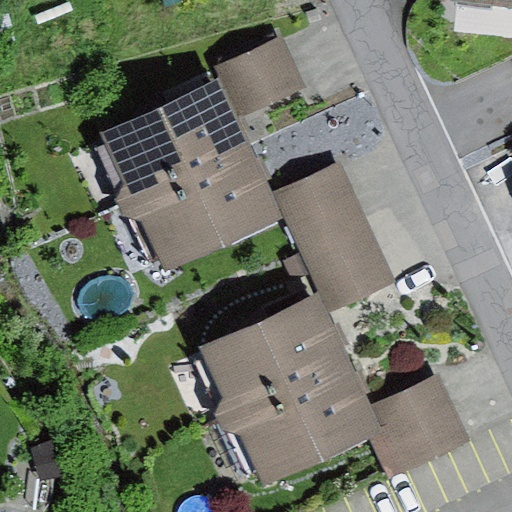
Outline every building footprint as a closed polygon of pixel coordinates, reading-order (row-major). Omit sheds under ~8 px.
[(511,0),(455,0),(455,8),(511,13),(511,0)] [(10,15),(0,17),(0,46),(17,43),(10,15)] [(303,89),(280,42),(224,69),(247,116),(303,89)] [(121,213),(254,152),(223,85),(102,138),(125,190),(121,213)] [(254,152),(121,213),(144,228),(168,280),(288,225),(254,152)] [(338,164),(280,191),(337,314),(395,287),(338,164)] [(216,425),(351,364),(322,300),(201,355),(224,405),(216,425)] [(351,364),(216,425),(241,441),(264,493),(385,438),(351,364)] [(464,446),(433,383),(378,409),(409,473),(464,446)] [(54,445),(32,450),(40,483),(63,477),(54,445)]
